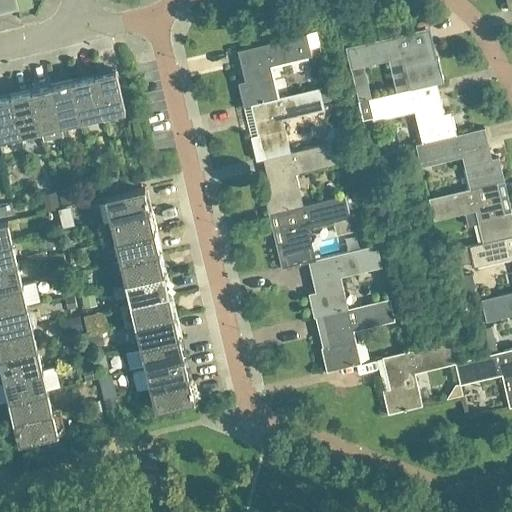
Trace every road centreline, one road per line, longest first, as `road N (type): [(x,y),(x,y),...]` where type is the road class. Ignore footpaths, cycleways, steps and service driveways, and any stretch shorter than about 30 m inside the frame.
road 1 (residential): [(249,410),(153,16)]
road 2 (residential): [(249,410),(448,490),(511,474)]
